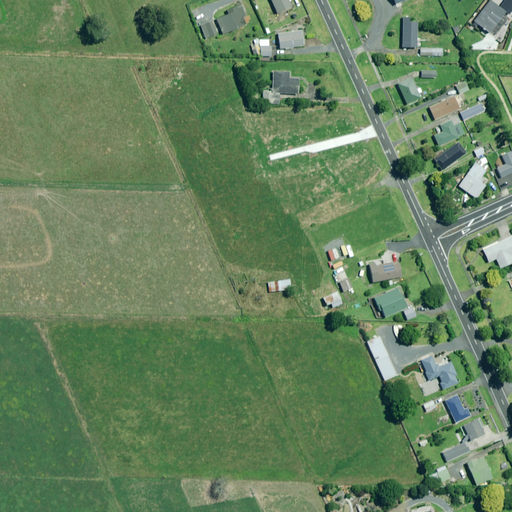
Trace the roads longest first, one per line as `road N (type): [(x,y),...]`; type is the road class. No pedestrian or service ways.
road 1 (unclassified): [(320,0),(430,242)]
road 2 (unclassified): [(430,242),(511,423)]
